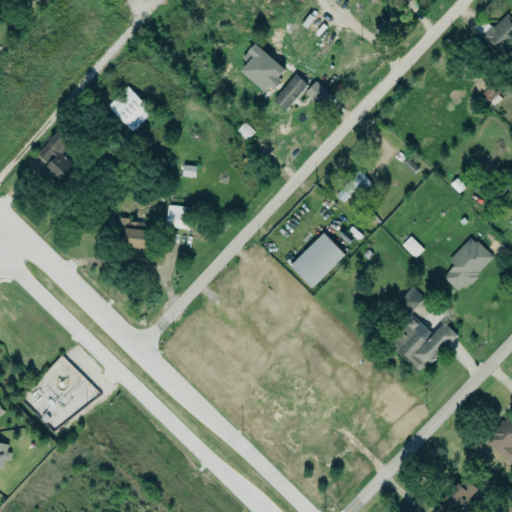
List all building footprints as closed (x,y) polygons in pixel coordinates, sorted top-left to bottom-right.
[(502,55),(511,44),(511,19),(505,12),(482,36),(502,55)] [(280,72),(285,67),(255,40),(238,59),(244,64),(240,69),(262,90),(268,82),(273,88),(280,79),(277,76),(280,72)] [(272,100),(285,110),(307,85),(295,74),(272,100)] [(323,110),(334,98),(315,81),(304,92),(323,110)] [(152,111),(127,86),(107,106),(132,131),(152,111)] [(59,152),(72,139),(60,127),(33,156),(64,187),(79,171),(59,152)] [(368,180),(358,171),(335,195),(344,204),(368,180)] [(188,229),(191,208),(167,205),(165,226),(188,229)] [(119,247),(147,248),(148,221),(121,220),(119,247)] [(344,254),(323,233),(289,266),(310,287),(344,254)] [(493,257),(471,236),(448,260),(454,265),(442,277),(459,293),(493,257)] [(424,296),(410,286),(398,302),(411,312),(424,296)] [(432,362),(458,335),(445,323),(428,341),(414,327),(417,323),(413,319),(386,346),(391,351),(395,346),(419,370),(422,369),(426,361),(432,362)] [(511,462),(511,464),(485,440),(493,431),(493,428),(502,419),(503,421),(510,413),(511,414),(511,462)] [(10,445),(0,442),(0,467),(1,460),(7,461),(10,445)] [(452,511),(477,489),(465,476),(435,504),(442,511),(452,511)]
